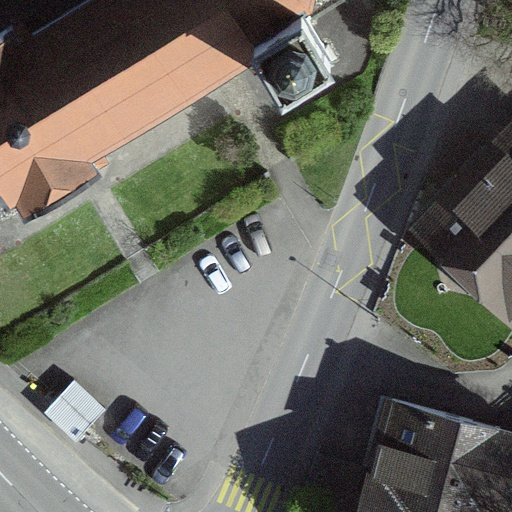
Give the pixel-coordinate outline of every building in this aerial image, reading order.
[(0,179),(24,220),(100,174),(90,156),(258,55),(280,92),(338,57),(310,14),(314,0),(84,0),(25,35),(18,23),(0,33),(0,179)] [(511,136),(477,174),(468,166),(419,219),(426,226),(509,307),(511,304),(511,136)] [(105,407),(75,379),(59,396),(90,423),(105,407)] [(90,423),(59,396),(45,412),(76,439),(90,423)] [(511,479),(511,433),(388,400),(357,511),(503,511),(505,506),(511,479)]
